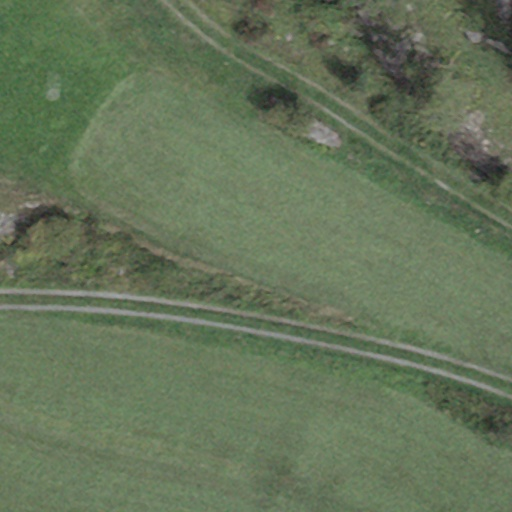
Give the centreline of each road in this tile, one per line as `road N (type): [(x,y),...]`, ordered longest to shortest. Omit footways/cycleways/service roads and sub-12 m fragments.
road 1 (track): [(0,303),(227,316),(511,409)]
road 2 (track): [(511,227),(197,27),(174,0)]
